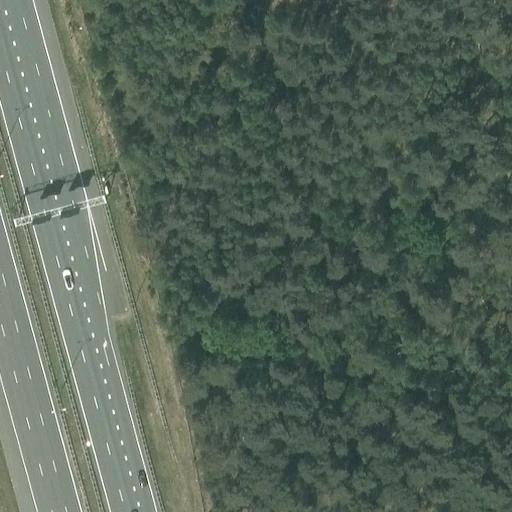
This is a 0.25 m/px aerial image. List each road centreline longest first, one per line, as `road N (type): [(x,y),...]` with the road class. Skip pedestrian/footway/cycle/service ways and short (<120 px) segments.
road 1 (motorway): [(124,511),(0,51)]
road 2 (motorway): [(0,295),(58,511)]
